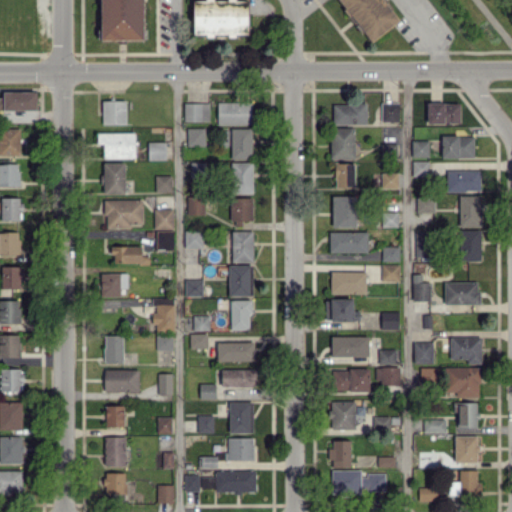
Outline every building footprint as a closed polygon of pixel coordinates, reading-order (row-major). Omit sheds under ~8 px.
[(99,0),(100,40),(143,39),(142,0),(99,0)] [(192,0),(192,33),(205,33),(205,34),(247,35),(246,0),(192,0)] [(399,19),(383,0),(337,0),(371,42),(399,19)] [(0,110),(36,110),(36,91),(2,92),(2,97),(0,96),(0,110)] [(125,100),(101,100),(102,124),(125,124),(125,100)] [(216,102),(217,124),(251,124),(251,101),(216,102)] [(208,103),(183,102),(183,121),(208,121),(208,103)] [(398,102),(381,102),(381,121),(398,121),(398,102)] [(459,102),(426,103),(426,123),(459,123),(459,102)] [(333,124),(366,124),(366,103),(332,103),(333,124)] [(0,154),(19,155),(19,128),(0,127),(0,154)] [(204,128),(186,127),(186,145),(204,146),(204,128)] [(354,158),(353,127),(329,127),(330,158),(354,158)] [(251,158),(251,128),(229,128),(230,158),(251,158)] [(103,158),(134,157),(133,132),(96,132),(96,144),(102,143),(103,158)] [(441,157),(473,157),(473,135),(440,136),(441,157)] [(428,157),(428,140),(411,140),(410,156),(428,157)] [(165,141),(147,142),(147,160),(165,159),(165,141)] [(412,176),(429,176),(429,160),(411,161),(412,176)] [(103,194),(124,194),(124,162),(102,162),(103,194)] [(251,193),(252,162),(231,162),(230,193),(251,193)] [(0,163),(0,185),(18,185),(18,163),(0,163)] [(334,187),(354,187),(354,163),(334,163),(334,187)] [(479,170),(446,170),(446,191),(479,191),(479,170)] [(397,172),(379,172),(380,187),(397,187),(397,172)] [(171,175),(154,175),(155,192),(171,191),(171,175)] [(480,226),(479,194),(458,194),(458,226),(480,226)] [(355,227),(355,196),(331,195),(331,226),(355,227)] [(186,214),(204,214),(204,196),(186,196),(186,214)] [(416,197),(416,212),(434,211),(433,196),(416,197)] [(20,219),(20,197),(0,197),(0,219),(20,219)] [(252,197),(231,197),(231,226),(241,226),(241,220),(251,220),(252,197)] [(142,198),(104,199),(104,226),(142,226),(142,198)] [(172,228),(172,208),(153,208),(153,228),(172,228)] [(397,226),(397,211),(381,211),(381,227),(397,226)] [(480,260),(479,229),(458,230),(459,260),(480,260)] [(155,249),(172,249),(172,231),(155,230),(155,249)] [(184,248),(202,248),(201,230),(184,230),(184,248)] [(252,230),(231,231),(231,261),(252,261),(252,230)] [(0,231),(0,253),(19,254),(18,231),(0,231)] [(414,256),(431,257),(431,231),(415,231),(414,256)] [(366,232),(328,232),(328,252),(366,252),(366,232)] [(140,246),(111,246),(111,263),(148,262),(148,255),(140,256),(140,246)] [(381,261),(398,260),(398,246),(381,246),(381,261)] [(250,265),(228,264),(227,295),(250,295),(250,265)] [(398,264),(380,264),(381,280),(399,280),(398,264)] [(20,288),(21,266),(1,265),(0,288),(20,288)] [(330,292),(364,293),(365,271),(330,271),(330,292)] [(99,296),(119,296),(119,288),(126,288),(127,273),(100,272),(99,296)] [(184,279),(184,295),(202,295),(201,279),(184,279)] [(412,301),(430,300),(429,281),(411,282),(412,301)] [(478,303),(478,281),(443,281),(443,304),(478,303)] [(153,332),(174,331),(173,297),(151,298),(151,306),(153,306),(153,332)] [(352,298),(324,299),(325,320),(359,320),(359,310),(352,310),(352,298)] [(230,329),(250,329),(249,299),(229,300),(230,329)] [(0,322),(19,322),(18,300),(0,300),(0,322)] [(398,329),(398,311),(381,311),(381,329),(398,329)] [(208,315),(192,315),(192,330),(209,330),(208,315)] [(189,348),(206,348),(206,333),(189,334),(189,348)] [(0,356),(19,356),(19,334),(0,334),(0,356)] [(122,335),(103,335),(104,363),(122,362),(122,335)] [(155,349),(172,349),(172,335),(155,335),(155,349)] [(330,356),(367,356),(368,336),(331,336),(330,356)] [(480,363),(480,336),(449,336),(449,359),(466,359),(466,363),(480,363)] [(253,360),(253,341),(216,342),(216,361),(253,360)] [(432,363),(432,341),(412,342),(413,363),(432,363)] [(395,348),(377,348),(378,363),(395,363),(395,348)] [(398,366),(374,366),(374,385),(398,384),(398,366)] [(478,366),(444,367),(445,391),(455,391),(455,397),(479,396),(478,366)] [(437,384),(436,367),(419,367),(419,384),(437,384)] [(0,390),(21,391),(22,369),(0,368),(0,390)] [(103,391),(138,391),(138,369),(103,368),(103,391)] [(256,386),(256,369),(220,368),(220,386),(256,386)] [(368,390),(368,368),(331,369),(331,391),(368,390)] [(157,393),(171,394),(171,373),(157,373),(157,393)] [(215,384),(198,384),(198,398),(215,398),(215,384)] [(330,429),(354,428),(354,417),(363,417),(363,406),(354,406),(354,400),(329,400),(330,429)] [(21,401),(0,401),(0,429),(21,429),(21,401)] [(252,401),(228,402),(229,433),(252,432),(252,401)] [(476,401),(452,402),(453,412),(457,412),(457,427),(477,427),(476,401)] [(123,405),(105,405),(105,426),(123,426),(123,405)] [(213,415),(196,415),(196,432),(212,432),(213,415)] [(389,415),(372,416),(373,432),(390,431),(389,415)] [(171,432),(171,417),(155,417),(156,433),(171,432)] [(444,431),(444,419),(423,419),(423,431),(444,431)] [(0,435),(0,462),(22,462),(21,435),(0,435)] [(454,462),(477,462),(477,435),(454,435),(454,462)] [(104,465),(124,465),(124,436),(103,436),(104,465)] [(252,437),(226,437),(226,460),(253,459),(252,437)] [(332,467),(349,466),(349,439),(329,440),(329,459),(331,459),(332,467)] [(417,465),(435,465),(434,451),(416,451),(417,465)] [(216,456),(198,455),(198,467),(216,467),(216,456)] [(376,456),(376,467),(394,467),(394,456),(376,456)] [(0,491),(21,491),(21,469),(0,469),(0,491)] [(385,491),(384,473),(360,474),(360,469),(330,470),(331,492),(366,492),(366,491),(385,491)] [(476,470),(458,469),(458,481),(448,481),(447,495),(480,495),(480,480),(476,480),(476,470)] [(254,470),(215,470),(215,492),(255,492),(254,470)] [(125,472),(103,472),(103,494),(125,494),(125,472)] [(198,474),(183,474),(184,491),(198,491),(198,474)] [(214,487),(214,475),(199,476),(200,488),(214,487)] [(172,484),(156,484),(156,502),(172,502),(172,484)] [(435,487),(417,487),(418,500),(435,500),(435,487)]
